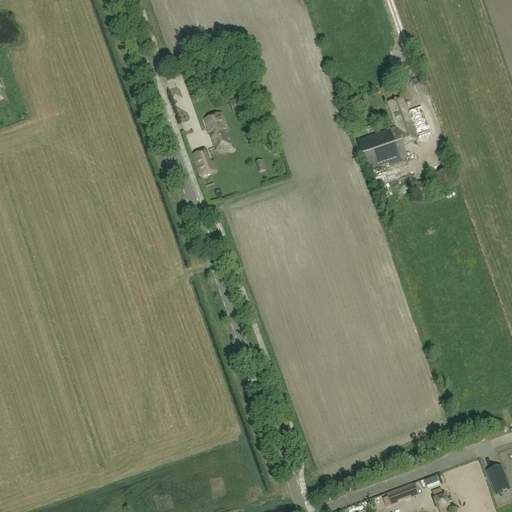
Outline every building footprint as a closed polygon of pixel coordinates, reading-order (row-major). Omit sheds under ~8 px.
[(230,102),(232,111),(245,106),(241,99),(230,102)] [(403,99),(388,104),(402,146),(417,141),(403,99)] [(222,114),(205,121),(216,152),(231,147),(224,128),(227,127),(222,114)] [(261,125),(243,131),(248,140),(265,134),(261,125)] [(386,132),(358,141),(367,171),(396,161),(386,132)] [(214,162),(210,164),(206,152),(193,156),(201,179),(214,175),(218,174),(214,162)] [(263,160),(256,163),(259,173),(267,170),(263,160)] [(391,175),(400,171),(397,164),(388,168),(391,175)] [(453,169),(430,177),(436,194),(459,186),(453,169)] [(412,191),(415,200),(425,201),(431,193),(428,186),(419,183),(412,191)] [(495,493),(508,488),(501,468),(487,472),(495,493)] [(417,496),(413,485),(407,488),(411,498),(417,496)] [(391,506),(398,503),(394,493),(387,496),(391,506)] [(353,508),(360,506),(357,499),(350,501),(353,508)]
